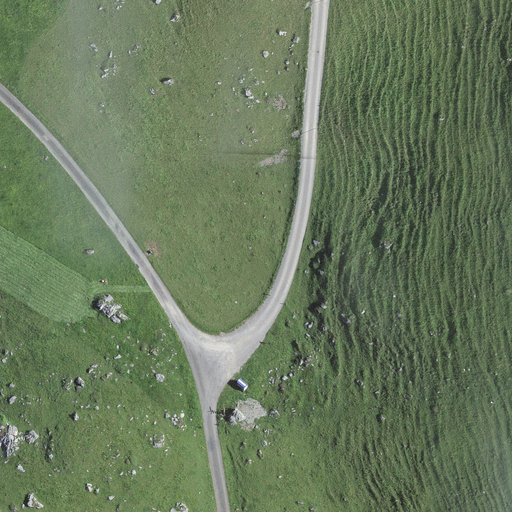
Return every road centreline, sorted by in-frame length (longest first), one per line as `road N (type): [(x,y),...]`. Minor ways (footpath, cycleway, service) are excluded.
road 1 (track): [(320,0),(295,245),(245,346),(202,369)]
road 2 (track): [(202,369),(101,207),(0,93)]
road 3 (track): [(202,369),(224,511)]
